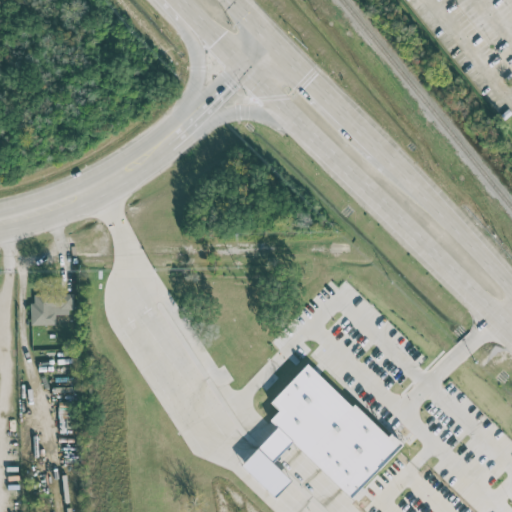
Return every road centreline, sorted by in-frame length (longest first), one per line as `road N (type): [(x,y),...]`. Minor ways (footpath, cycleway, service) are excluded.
road 1 (residential): [(341,247),(136,251),(102,185)]
road 2 (primary): [(242,66),(435,254)]
road 3 (primary): [(183,125),(102,185),(0,221)]
road 4 (primary): [(511,287),(407,179)]
road 5 (primary): [(183,125),(244,112),(304,127)]
road 6 (primary): [(183,5),(197,68),(183,125)]
road 7 (primary): [(269,38),(183,125)]
